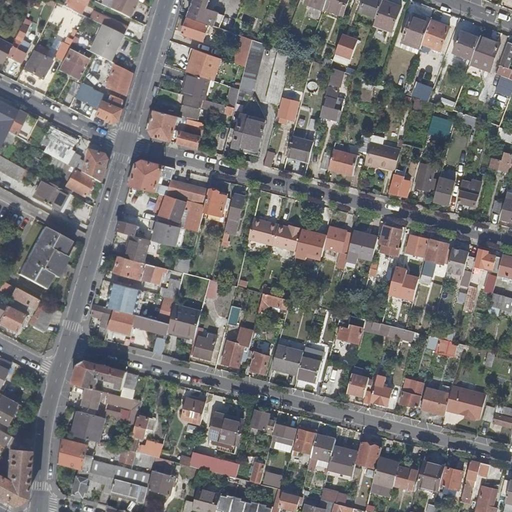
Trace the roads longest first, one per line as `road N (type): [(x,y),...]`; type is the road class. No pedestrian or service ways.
road 1 (residential): [(511,462),(67,343)]
road 2 (residential): [(511,242),(124,145)]
road 3 (residential): [(67,343),(124,145)]
road 4 (residential): [(124,145),(166,0)]
road 5 (residential): [(124,145),(0,83)]
road 6 (residential): [(37,505),(44,423),(59,371)]
